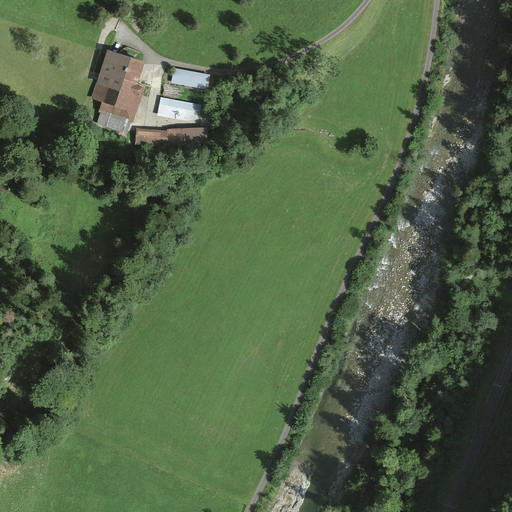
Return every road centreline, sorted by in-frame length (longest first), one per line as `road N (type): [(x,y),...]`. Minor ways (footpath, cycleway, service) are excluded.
road 1 (track): [(437,0),(423,86),(394,177),(249,511)]
road 2 (track): [(367,0),(295,56),(235,71),(158,58),(117,24)]
road 3 (track): [(0,431),(15,388),(79,305),(73,291),(33,264),(0,206)]
